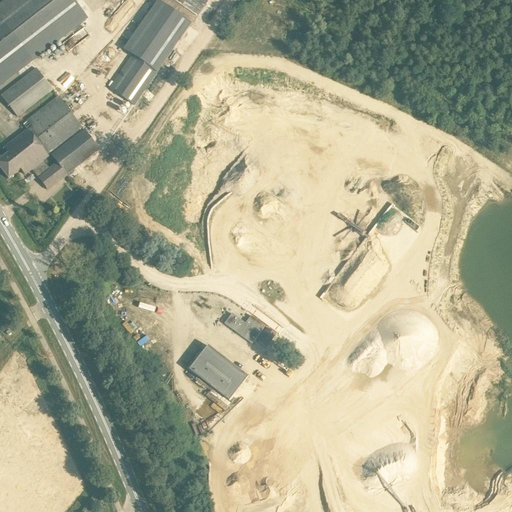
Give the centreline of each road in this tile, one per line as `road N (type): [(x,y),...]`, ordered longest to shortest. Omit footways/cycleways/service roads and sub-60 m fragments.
road 1 (track): [(33,279),(226,0)]
road 2 (secondary): [(142,511),(81,371),(0,219)]
